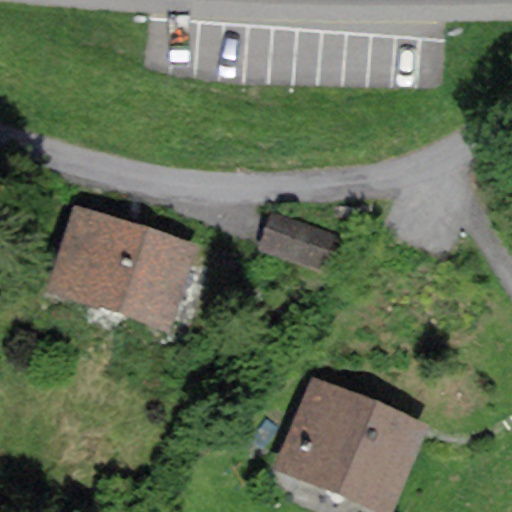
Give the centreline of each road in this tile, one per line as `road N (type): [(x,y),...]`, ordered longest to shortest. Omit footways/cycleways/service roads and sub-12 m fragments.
road 1 (residential): [(0,137),(153,183),(231,194),(330,194),(435,160)]
road 2 (residential): [(435,160),(511,273)]
